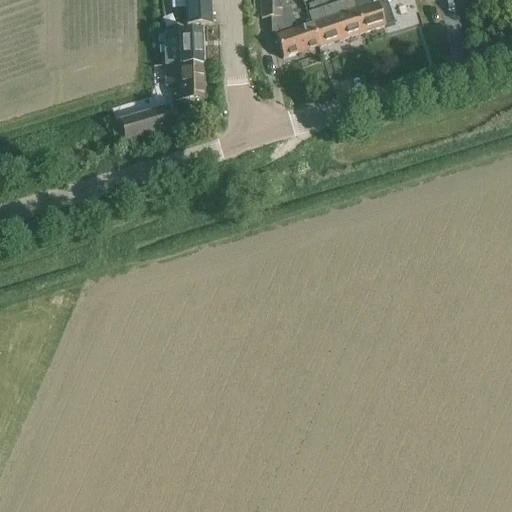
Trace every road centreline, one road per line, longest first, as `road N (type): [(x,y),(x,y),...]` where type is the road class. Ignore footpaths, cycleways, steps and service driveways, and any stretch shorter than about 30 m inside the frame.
road 1 (unclassified): [(511,64),(248,140)]
road 2 (unclassified): [(0,213),(248,140)]
road 3 (unclassified): [(248,140),(232,82),(231,0)]
